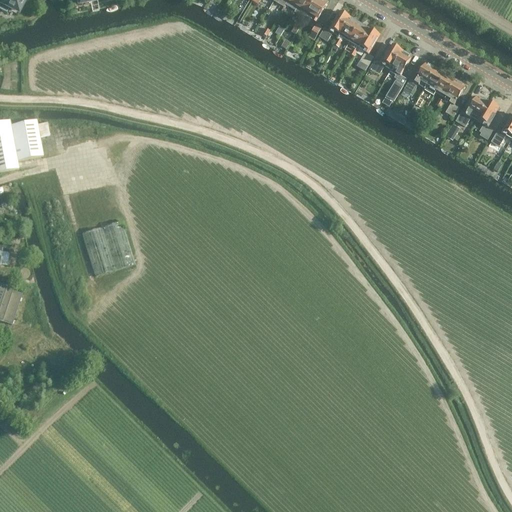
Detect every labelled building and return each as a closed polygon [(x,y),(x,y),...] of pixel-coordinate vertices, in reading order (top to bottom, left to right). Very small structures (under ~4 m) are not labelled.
[(0,0),(0,10),(6,13),(9,8),(18,13),(24,0),(0,0)] [(275,0),(274,2),(284,8),(285,6),(286,6),(289,1),(289,0),(275,0)] [(289,0),(289,1),(286,6),(296,12),(295,13),(296,14),(303,0),(289,0)] [(303,0),(296,14),(305,19),(307,17),(317,0),(303,0)] [(317,0),(307,17),(313,21),(318,24),(330,4),(324,0),(317,0)] [(333,34),(339,38),(340,38),(340,36),(352,18),(342,12),(329,32),(325,29),(320,37),(328,42),(333,34)] [(350,42),(362,24),(352,18),(340,36),(350,42)] [(362,24),(350,42),(361,49),(372,30),(362,24)] [(309,37),(315,41),(322,28),(317,25),(309,37)] [(263,34),(267,37),(269,38),(273,33),(266,29),(263,34)] [(372,30),(361,49),(366,52),(361,61),(368,66),(373,57),(370,55),(381,36),(372,30)] [(334,45),(340,48),(343,42),(338,39),(334,45)] [(392,70),(402,53),(403,52),(392,45),(380,64),(376,62),(371,71),(379,76),(383,70),(384,68),(391,71),(392,70)] [(350,54),(354,57),(358,51),(353,49),(350,54)] [(402,53),(392,70),(391,71),(390,72),(397,76),(395,79),(400,82),(403,78),(400,76),(411,59),(402,53)] [(404,90),(413,95),(420,83),(425,86),(437,67),(427,62),(415,82),(410,79),(404,90)] [(437,67),(425,86),(436,92),(447,74),(437,67)] [(447,74),(436,92),(446,98),(457,80),(447,74)] [(457,80),(446,98),(451,101),(449,104),(451,105),(446,113),(454,118),(459,109),(455,106),(467,86),(457,80)] [(465,129),(467,126),(472,119),(477,122),(479,119),(489,102),(480,97),(477,102),(476,102),(467,116),(462,113),(456,123),(465,129)] [(479,119),(477,122),(483,126),(479,133),(481,134),(480,136),(487,141),(493,131),(489,129),(498,114),(497,113),(499,109),(489,102),(479,119)] [(511,118),(503,134),(498,131),(491,143),(499,147),(506,136),(511,139),(511,118)] [(0,173),(18,170),(17,162),(43,158),(39,138),(49,136),(47,124),(37,126),(36,122),(10,127),(10,122),(0,123),(0,173)] [(461,131),(459,130),(460,128),(453,124),(446,137),(455,141),(461,131)] [(19,227),(16,219),(15,216),(9,218),(13,231),(19,230),(18,227),(19,227)] [(123,223),(81,235),(94,277),(135,265),(123,223)] [(0,265),(5,266),(7,264),(8,255),(7,253),(1,252),(1,251),(0,251),(0,265)] [(0,322),(1,323),(1,322),(11,326),(21,296),(11,293),(0,289),(0,322)]
